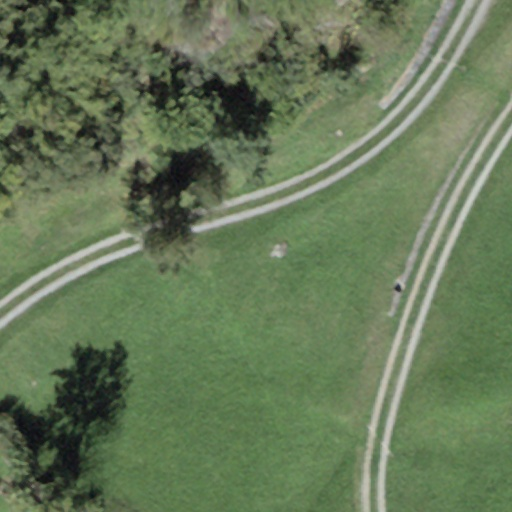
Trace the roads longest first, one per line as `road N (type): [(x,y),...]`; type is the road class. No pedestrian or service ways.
road 1 (track): [(0,317),(31,289),(127,247),(294,193),(388,131),(448,55),(477,0)]
road 2 (track): [(511,120),(487,149),(441,250),(379,439),(375,511)]
